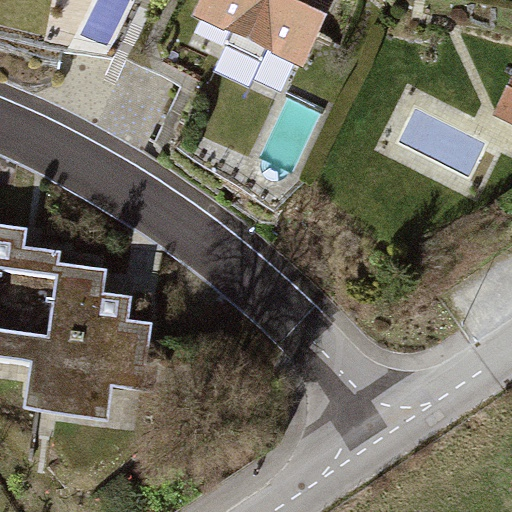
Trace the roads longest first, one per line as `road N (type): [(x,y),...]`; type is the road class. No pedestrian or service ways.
road 1 (residential): [(376,429),(225,266),(124,190),(0,126)]
road 2 (residential): [(511,342),(376,429)]
road 3 (residential): [(376,429),(248,511)]
